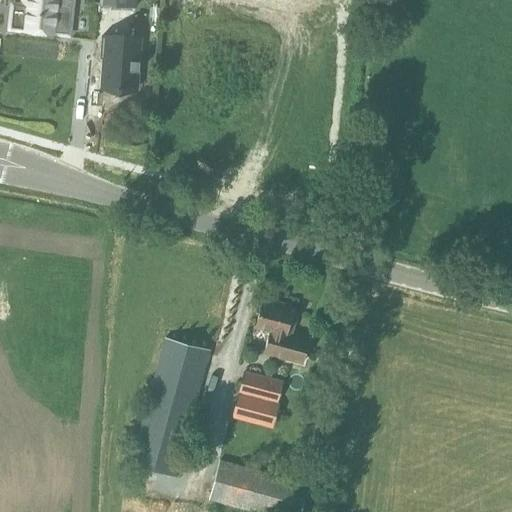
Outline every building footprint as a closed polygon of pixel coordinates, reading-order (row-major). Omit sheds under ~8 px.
[(16,28),(19,28),(19,29),(67,34),(69,0),(22,0),(22,7),(18,7),(16,28)] [(223,6),(187,5),(186,35),(221,35),(221,65),(236,66),(236,26),(223,26),(223,6)] [(252,13),(249,84),(273,85),(273,84),(270,83),(272,44),(298,46),(298,39),(314,40),(314,44),(315,44),(317,13),(299,12),(299,9),(297,9),(297,12),(290,11),(290,8),(288,8),(288,11),(277,10),(275,37),(252,36),(254,13),(252,13)] [(100,36),(98,59),(102,59),(100,87),(135,90),(139,39),(100,36)] [(172,80),(154,79),(149,146),(169,147),(172,80)] [(285,90),(283,116),(329,119),(331,93),(285,90)] [(260,96),(252,127),(271,132),(279,101),(260,96)] [(279,131),(271,162),(284,166),(282,172),(298,176),(300,170),(313,174),(320,148),(302,143),(304,138),(279,131)] [(263,298),(256,326),(270,330),(268,340),(276,342),(272,355),(302,363),(308,339),(291,334),(295,320),(289,319),(292,310),(276,306),(277,302),(263,298)] [(129,465),(176,478),(211,350),(164,337),(129,465)] [(269,431),(283,382),(244,371),(230,420),(269,431)] [(208,500),(251,511),(301,511),(310,485),(219,459),(208,500)]
